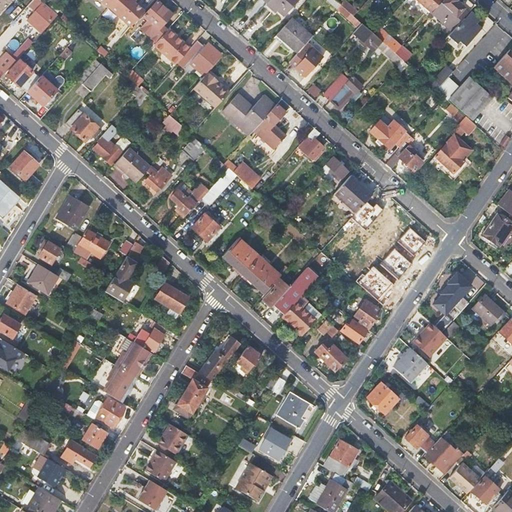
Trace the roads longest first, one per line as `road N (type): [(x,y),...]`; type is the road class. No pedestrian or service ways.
road 1 (unclassified): [(452,239),(185,0)]
road 2 (unclassified): [(83,511),(216,294)]
road 3 (unclassified): [(67,158),(216,294)]
road 4 (unclassified): [(452,239),(338,404)]
road 5 (unclassified): [(216,294),(338,404)]
road 6 (unclassified): [(338,404),(456,511)]
road 7 (residential): [(67,158),(0,269)]
road 8 (unclassified): [(338,404),(276,511)]
